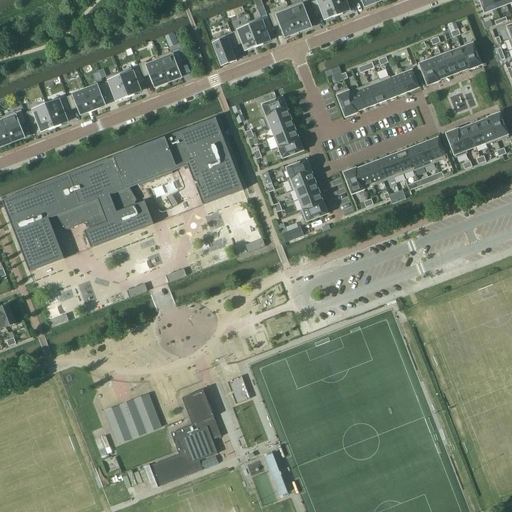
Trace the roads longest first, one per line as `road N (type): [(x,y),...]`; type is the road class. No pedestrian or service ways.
road 1 (residential): [(0,163),(295,50)]
road 2 (residential): [(325,130),(418,95),(433,131),(320,174)]
road 3 (residential): [(295,50),(425,0)]
